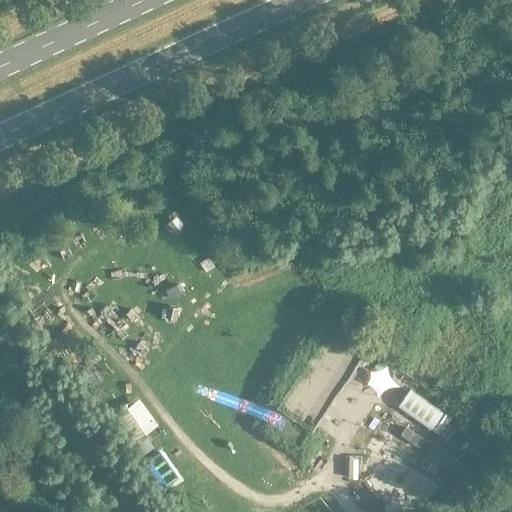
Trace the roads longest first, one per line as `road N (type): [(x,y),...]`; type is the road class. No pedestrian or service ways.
road 1 (trunk): [(0,141),(308,0)]
road 2 (trunk): [(154,0),(0,70)]
